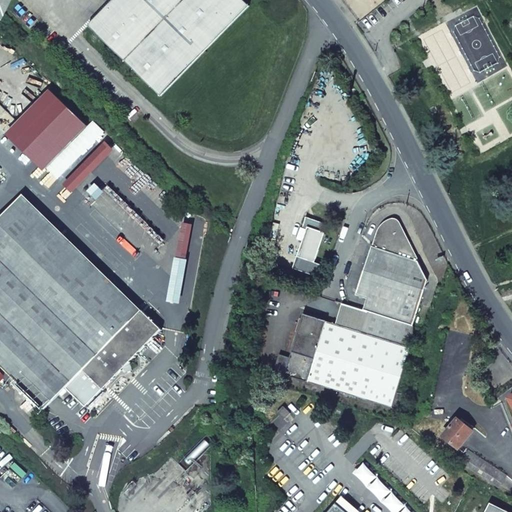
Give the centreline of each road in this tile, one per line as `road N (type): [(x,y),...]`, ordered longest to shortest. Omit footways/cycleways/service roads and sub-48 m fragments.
road 1 (unclassified): [(324,6),(203,374),(183,408),(148,431),(107,419)]
road 2 (unclassified): [(324,6),(355,45),(421,172)]
road 3 (unclassified): [(421,172),(511,332)]
road 4 (unclassified): [(421,172),(358,202),(328,290)]
